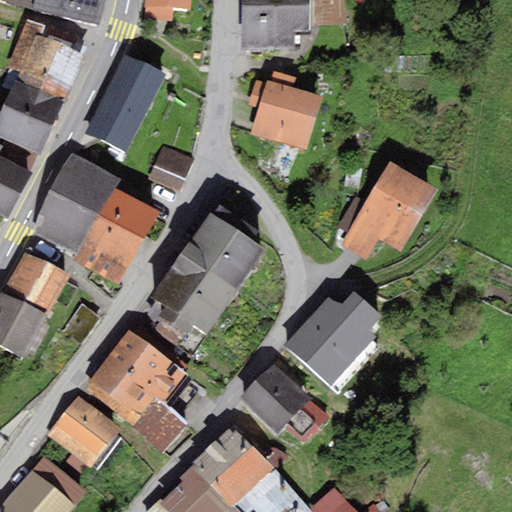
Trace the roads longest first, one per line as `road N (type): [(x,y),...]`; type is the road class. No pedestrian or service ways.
road 1 (residential): [(208,151),(250,187),(284,239),(291,302),(225,406),(136,511)]
road 2 (residential): [(208,151),(182,215),(138,284),(0,472)]
road 3 (secondary): [(125,0),(121,26),(0,267)]
road 4 (residential): [(222,0),(208,151)]
